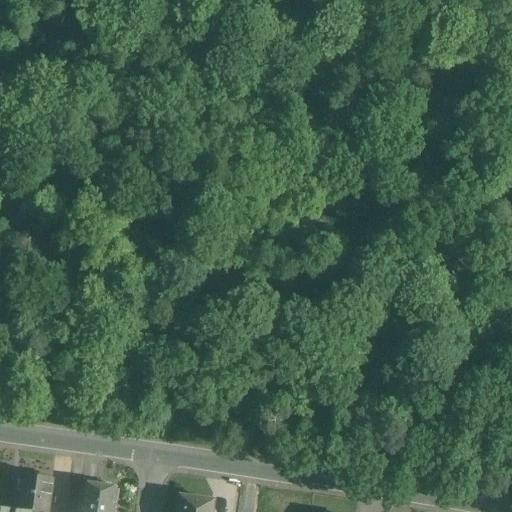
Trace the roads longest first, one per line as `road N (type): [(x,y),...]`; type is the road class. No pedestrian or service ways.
road 1 (residential): [(505,511),(164,455)]
road 2 (residential): [(164,455),(0,431)]
